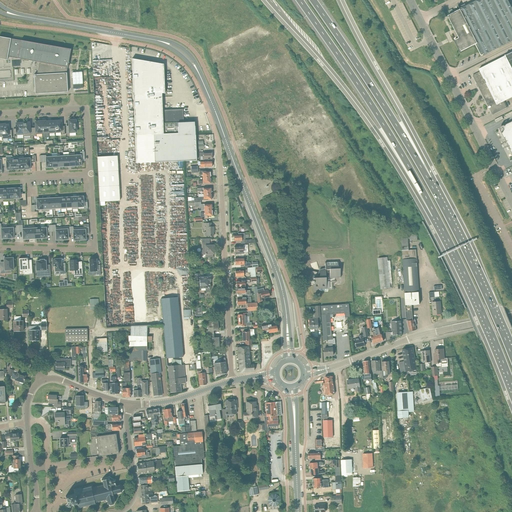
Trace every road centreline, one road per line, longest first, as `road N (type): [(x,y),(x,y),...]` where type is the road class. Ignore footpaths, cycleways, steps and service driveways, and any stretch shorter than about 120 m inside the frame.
road 1 (trunk): [(269,0),(361,108),(442,228)]
road 2 (tertiary): [(287,333),(283,291),(196,68)]
road 3 (trunk): [(299,0),(442,228)]
road 4 (residential): [(232,380),(218,147)]
road 5 (unclassified): [(511,201),(410,0)]
road 6 (trunk): [(429,179),(313,0)]
road 7 (trunk): [(429,179),(338,0)]
road 8 (trunk): [(511,357),(429,179)]
road 9 (tertiary): [(326,368),(511,315)]
road 10 (trunk): [(442,228),(511,386)]
road 11 (tertiary): [(162,41),(15,15)]
